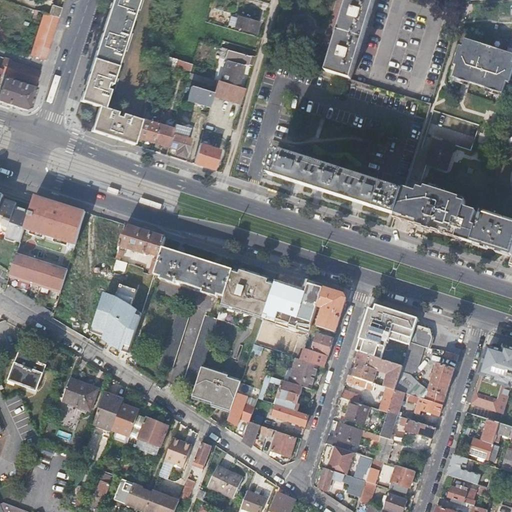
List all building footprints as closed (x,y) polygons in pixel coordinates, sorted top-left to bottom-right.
[(111,0),(79,100),(98,107),(103,108),(109,90),(105,89),(107,83),(111,85),(123,49),(119,47),(120,42),(124,44),(135,11),(131,9),(133,4),(137,5),(138,0),(111,0)] [(348,0),(327,71),(352,78),(376,0),(348,0)] [(49,14),(59,17),(62,7),(52,4),(49,14)] [(22,52),(46,59),(59,17),(49,14),(35,10),(22,52)] [(235,26),(238,18),(231,16),(229,24),(235,26)] [(238,17),(238,18),(235,26),(235,28),(256,34),(259,23),(238,17)] [(473,81),(486,43),(467,37),(464,45),(461,44),(455,63),(458,63),(454,75),(473,81)] [(511,52),(486,43),(473,81),(504,91),(508,80),(511,81),(511,78),(511,52)] [(227,50),(227,49),(221,47),(218,56),(248,64),(252,65),(254,57),(250,56),(250,57),(227,50)] [(177,59),(160,54),(158,61),(175,66),(177,59)] [(0,68),(0,84),(2,86),(5,78),(11,61),(11,60),(4,57),(0,68)] [(190,71),(193,63),(177,59),(175,66),(190,71)] [(11,61),(5,78),(15,81),(16,77),(38,84),(42,71),(11,61)] [(229,84),(238,86),(244,66),(235,63),(227,61),(222,81),(229,84)] [(188,78),(216,86),(217,80),(190,72),(188,78)] [(15,81),(5,78),(2,86),(0,92),(0,100),(25,109),(31,106),(36,89),(24,85),(22,84),(15,81)] [(241,104),(245,89),(238,86),(229,84),(222,81),(217,80),(216,86),(213,95),(241,104)] [(189,87),(185,103),(208,110),(213,94),(189,87)] [(98,107),(91,130),(134,144),(136,137),(141,120),(122,114),(121,118),(116,116),(117,113),(103,108),(98,107)] [(141,120),(136,137),(153,142),(158,124),(141,119),(141,120)] [(153,142),(168,146),(172,134),(173,129),(158,124),(153,142)] [(172,134),(168,146),(177,149),(175,154),(181,156),(183,151),(186,152),(190,139),(186,138),(189,128),(175,124),(173,129),(172,134)] [(194,163),(213,170),(219,150),(204,145),(208,134),(203,132),(199,144),(194,163)] [(450,146),(451,142),(437,137),(437,138),(436,139),(435,139),(434,139),(427,161),(443,166),(450,146)] [(452,144),(451,142),(450,146),(443,166),(445,166),(446,165),(448,164),(454,145),(452,144)] [(258,181),(387,222),(404,190),(277,149),(271,152),(266,157),(262,166),(257,171),(258,181)] [(404,190),(387,222),(413,231),(423,235),(434,239),(428,209),(435,188),(427,185),(426,188),(419,186),(417,191),(404,187),(404,190)] [(462,196),(435,188),(428,209),(476,219),(479,210),(466,206),(467,201),(461,199),(462,196)] [(0,229),(2,230),(3,233),(7,234),(6,235),(16,239),(17,241),(20,242),(30,210),(16,206),(15,202),(12,201),(11,201),(9,203),(2,201),(3,197),(1,193),(0,192),(0,229)] [(83,225),(87,212),(35,195),(30,210),(25,228),(77,245),(80,236),(83,225)] [(510,266),(511,259),(511,217),(483,208),(479,219),(472,251),(510,266)] [(428,209),(434,239),(447,243),(459,248),(464,250),(469,251),(470,250),(472,251),(479,219),(476,219),(428,209)] [(151,273),(154,274),(154,273),(158,263),(160,256),(163,247),(166,237),(126,224),(119,245),(118,250),(117,252),(116,257),(115,258),(119,259),(120,256),(122,257),(124,250),(122,250),(123,246),(146,253),(146,252),(156,255),(155,258),(154,257),(153,262),(154,262),(151,273)] [(158,263),(154,273),(161,276),(160,278),(175,284),(217,297),(218,295),(225,297),(234,270),(163,247),(160,256),(158,263)] [(62,292),(69,270),(69,269),(66,268),(64,269),(61,268),(62,266),(56,264),(54,265),(51,265),(51,263),(45,261),(45,263),(42,262),(41,260),(35,258),(34,259),(32,258),(31,256),(25,254),(24,256),(21,255),(20,253),(17,252),(10,275),(62,292)] [(116,259),(114,269),(125,271),(127,262),(116,259)] [(234,270),(225,297),(222,304),(236,309),(236,307),(250,311),(250,313),(263,318),(275,283),(234,270)] [(293,300),(297,287),(279,281),(270,305),(289,312),(290,307),(293,300)] [(321,296),(297,287),(293,300),(309,306),(308,309),(316,312),(318,306),(321,296)] [(343,294),(324,288),(321,296),(318,306),(322,307),(323,307),(317,326),(336,332),(346,300),(344,296),(343,294)] [(179,305),(159,365),(171,369),(192,309),(179,305)] [(369,311),(356,351),(380,358),(382,359),(387,342),(388,343),(390,338),(410,344),(411,342),(416,327),(417,324),(419,318),(383,307),(383,308),(376,306),(371,309),(370,311),(369,311)] [(290,307),(289,312),(288,313),(296,316),(299,310),(290,307)] [(183,382),(195,386),(201,368),(217,320),(205,315),(183,382)] [(416,327),(411,342),(425,346),(430,348),(434,338),(433,338),(431,328),(417,324),(416,327)] [(328,356),(334,338),(317,333),(312,351),(328,356)] [(410,344),(403,366),(414,370),(417,371),(425,346),(411,342),(410,344)] [(511,388),(511,347),(505,346),(503,351),(488,346),(475,389),(477,389),(473,403),(504,413),(511,388)] [(20,347),(8,377),(37,388),(46,363),(39,360),(37,364),(30,361),(34,352),(20,347)] [(315,355),(303,351),(300,359),(313,363),(315,355)] [(382,359),(380,358),(356,351),(354,358),(358,359),(355,370),(350,368),(348,374),(353,376),(362,379),(368,380),(373,382),(378,367),(392,372),(387,386),(396,389),(401,371),(403,366),(382,359)] [(457,361),(459,355),(447,351),(445,357),(457,361)] [(300,359),(297,358),(290,382),(303,386),(311,389),(318,365),(313,363),(300,359)] [(443,404),(455,368),(438,363),(435,374),(431,373),(431,376),(434,377),(430,390),(427,399),(443,404)] [(414,370),(403,366),(401,371),(411,374),(414,371),(414,370)] [(195,386),(192,397),(231,410),(235,400),(241,383),(227,378),(228,376),(201,368),(195,386)] [(411,374),(401,371),(396,389),(405,392),(408,393),(419,381),(411,374)] [(366,387),(368,380),(362,379),(353,376),(348,374),(346,381),(366,387)] [(71,378),(63,401),(91,411),(98,391),(85,386),(86,384),(71,378)] [(290,382),(283,380),(278,397),(298,403),(303,386),(290,382)] [(419,381),(408,393),(410,394),(420,397),(425,398),(427,399),(430,390),(419,381)] [(380,409),(388,412),(396,389),(387,386),(380,409)] [(359,394),(344,389),(341,397),(352,400),(357,402),(359,394)] [(396,389),(388,412),(398,415),(405,392),(396,389)] [(410,394),(408,393),(407,396),(409,397),(408,400),(418,403),(420,397),(410,394)] [(114,397),(105,394),(94,423),(113,430),(122,404),(124,399),(114,396),(114,397)] [(278,397),(276,404),(280,405),(284,406),(287,407),(298,411),(300,403),(298,403),(278,397)] [(420,397),(418,403),(420,403),(419,406),(422,407),(421,409),(440,415),(443,404),(427,399),(425,398),(420,397)] [(231,410),(230,414),(249,421),(254,407),(235,400),(231,410)] [(364,423),(370,406),(357,402),(352,400),(346,417),(364,423)] [(113,430),(112,431),(115,432),(125,405),(122,404),(113,430)] [(132,408),(125,405),(115,432),(130,438),(132,434),(134,427),(139,414),(140,409),(133,406),(132,408)] [(283,419),(306,426),(309,414),(298,411),(287,407),(283,419)] [(388,412),(381,435),(390,438),(395,423),(398,415),(388,412)] [(134,427),(132,434),(139,437),(136,447),(157,456),(169,427),(139,414),(134,427)] [(403,428),(433,438),(436,427),(398,415),(395,423),(404,426),(403,428)] [(273,426),(272,429),(273,429),(275,430),(282,432),(285,423),(273,419),(271,425),(273,426)] [(501,446),(508,448),(509,444),(500,441),(502,434),(511,437),(511,435),(511,426),(497,422),(489,419),(483,440),(495,444),(501,446)] [(249,421),(243,439),(253,445),(259,428),(262,429),(261,432),(272,435),(273,429),(272,429),(249,421)] [(360,434),(380,440),(381,435),(354,426),(340,422),(335,436),(349,441),(352,432),(360,435),(360,434)] [(463,426),(461,433),(474,437),(476,430),(463,426)] [(277,431),(270,455),(276,457),(277,453),(291,457),(296,437),(277,431)] [(380,440),(374,458),(379,459),(386,462),(393,439),(390,438),(381,435),(380,440)] [(193,444),(174,437),(165,459),(172,461),(185,466),(193,444)] [(328,437),(326,443),(333,445),(338,447),(342,448),(346,449),(347,447),(343,446),(345,442),(328,437)] [(496,461),(501,446),(495,444),(483,440),(475,437),(470,453),(496,461)] [(212,446),(202,442),(195,461),(193,465),(204,469),(212,446)] [(338,447),(333,445),(330,453),(333,454),(332,459),(329,468),(345,474),(347,474),(354,452),(346,449),(342,448),(338,447)] [(511,449),(508,448),(501,469),(507,471),(511,472),(511,449)] [(360,468),(357,478),(367,481),(371,467),(374,458),(364,455),(357,452),(353,466),(360,468)] [(454,454),(447,474),(458,477),(478,484),(480,476),(460,469),(463,460),(467,461),(468,458),(454,454)] [(371,467),(367,481),(374,483),(376,478),(379,470),(376,469),(379,459),(374,458),(371,467)] [(157,480),(153,490),(161,492),(172,461),(165,459),(162,468),(160,472),(157,480)] [(218,465),(208,484),(234,496),(236,492),(238,493),(240,488),(238,487),(242,477),(218,465)] [(415,471),(397,465),(392,481),(395,482),(410,487),(415,471)] [(329,468),(325,467),(319,487),(328,490),(332,478),(343,481),(343,480),(365,487),(367,481),(357,478),(347,474),(345,474),(329,468)] [(507,471),(501,469),(499,477),(505,479),(507,471)] [(99,511),(100,511),(112,480),(103,476),(91,509),(99,511)] [(146,510),(153,490),(123,478),(115,498),(146,510)] [(189,478),(182,496),(188,499),(195,480),(189,478)] [(365,487),(360,501),(368,503),(374,483),(367,481),(365,487)] [(395,482),(393,489),(408,494),(410,487),(395,482)] [(452,487),(448,497),(464,502),(470,504),(471,500),(465,498),(468,488),(458,484),(456,488),(452,487)] [(478,494),(492,498),(494,492),(495,489),(481,485),(478,494)] [(146,510),(150,511),(175,511),(180,500),(161,492),(153,490),(146,510)] [(248,491),(240,511),(260,511),(266,498),(260,496),(261,493),(256,491),(255,494),(248,491)] [(290,511),(296,500),(278,492),(269,511),(290,511)] [(383,509),(391,511),(403,511),(407,499),(389,492),(385,505),(381,504),(380,508),(383,509)] [(492,498),(491,500),(502,503),(505,496),(499,494),(499,493),(494,492),(492,498)]
